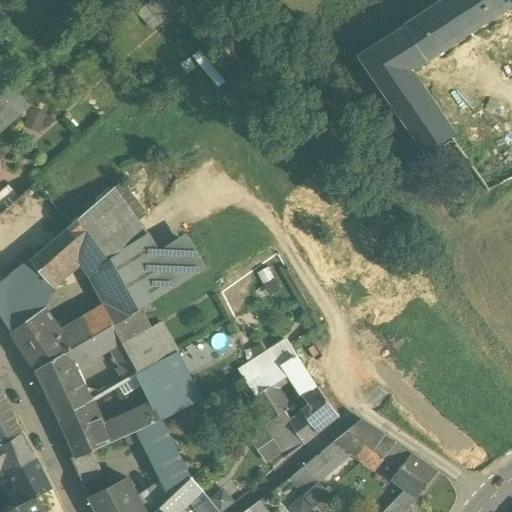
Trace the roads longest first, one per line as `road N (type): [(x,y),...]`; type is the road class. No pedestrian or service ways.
road 1 (residential): [(488,501),(353,407),(230,511)]
road 2 (residential): [(0,355),(75,511)]
